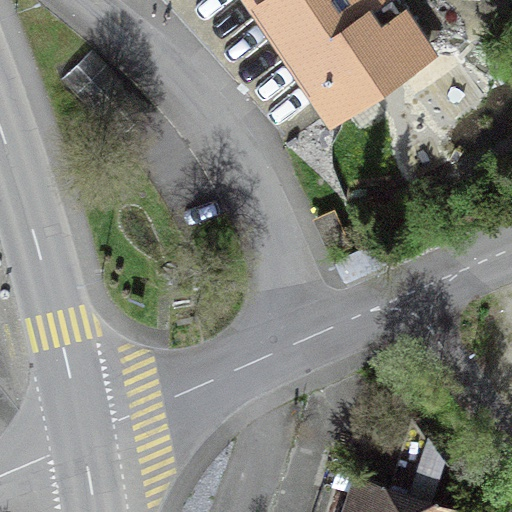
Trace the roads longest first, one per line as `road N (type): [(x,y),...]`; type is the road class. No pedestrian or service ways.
road 1 (residential): [(511,250),(83,440)]
road 2 (secondary): [(0,124),(83,440)]
